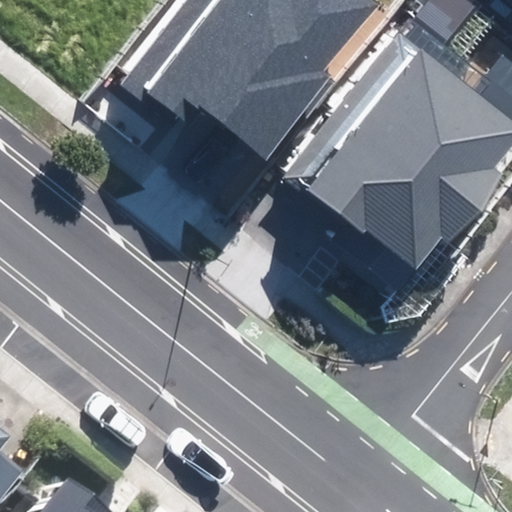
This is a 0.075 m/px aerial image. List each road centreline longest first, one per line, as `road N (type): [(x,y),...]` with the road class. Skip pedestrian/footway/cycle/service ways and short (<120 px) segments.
road 1 (residential): [(357,484),(0,194)]
road 2 (residential): [(511,300),(357,484)]
